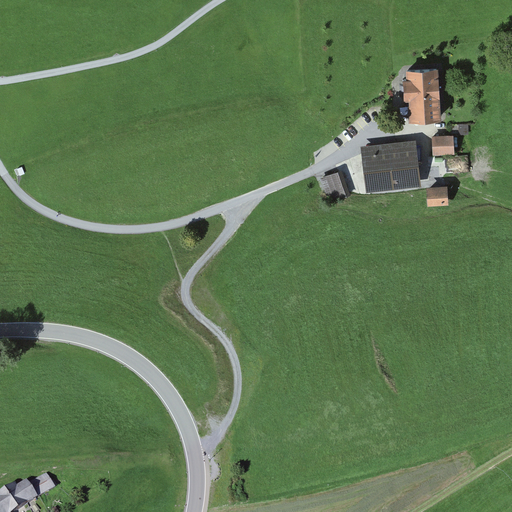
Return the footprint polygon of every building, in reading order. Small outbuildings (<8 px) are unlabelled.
[(438,116),(436,67),(403,69),(404,118),(438,116)] [(454,136),(432,137),(433,156),(455,155),(454,136)] [(360,155),(363,190),(422,185),(419,150),(360,155)] [(350,195),(341,170),(320,177),(329,202),(350,195)] [(449,186),(427,187),(428,206),(450,205),(449,186)] [(47,477),(31,485),(38,498),(54,490),(47,477)] [(25,484),(7,494),(17,511),(35,501),(25,484)] [(0,511),(12,511),(14,511),(0,491),(0,511)]
